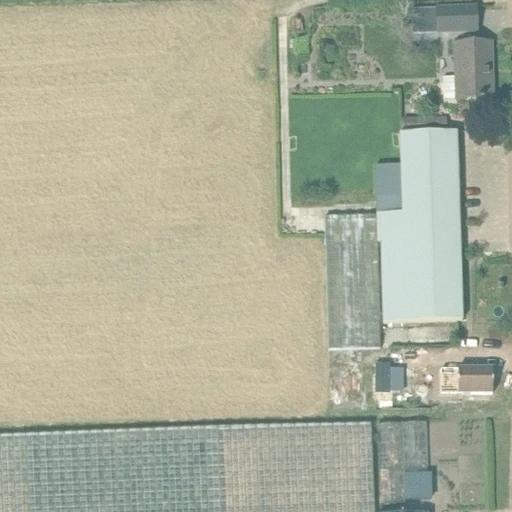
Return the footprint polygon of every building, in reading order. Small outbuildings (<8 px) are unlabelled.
[(454,45),(455,77),(443,77),(444,100),(456,99),(456,101),(492,100),(491,78),(488,78),(488,69),(491,69),(490,44),(454,45)] [(323,216),(327,352),(383,350),(382,325),(461,322),(455,133),(399,135),(402,214),(323,216)] [(475,311),(475,334),(488,334),(489,312),(475,311)] [(440,395),(472,395),(492,395),(492,369),(440,369),(440,395)] [(374,511),(372,423),(282,424),(225,426),(94,431),(0,434),(0,511),(374,511)] [(424,425),(376,427),(379,503),(427,502),(424,425)]
